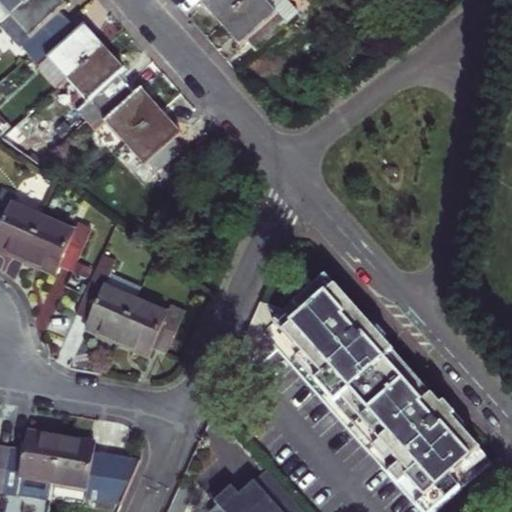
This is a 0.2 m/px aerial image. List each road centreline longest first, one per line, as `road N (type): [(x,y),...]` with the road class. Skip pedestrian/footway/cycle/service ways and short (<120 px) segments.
road 1 (residential): [(475,61),(435,327)]
road 2 (residential): [(297,179),(196,416)]
road 3 (residential): [(475,61),(425,58),(282,162)]
road 4 (residential): [(282,162),(136,0)]
road 5 (residential): [(435,327),(297,179)]
road 6 (residential): [(196,416),(0,370)]
